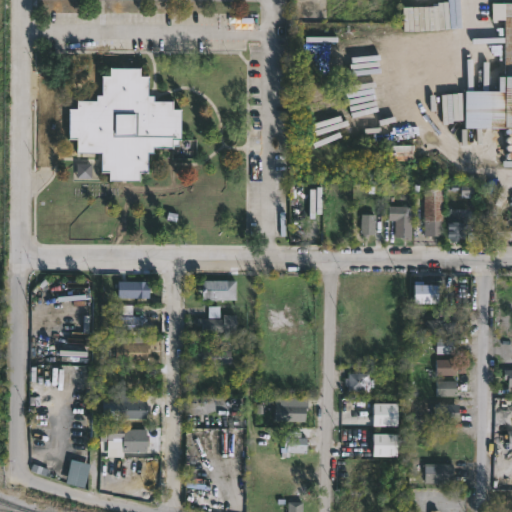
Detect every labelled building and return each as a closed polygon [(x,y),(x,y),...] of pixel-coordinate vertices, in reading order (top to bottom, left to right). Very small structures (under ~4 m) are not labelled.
[(511,127),(467,127),(467,90),(501,90),(501,75),(506,75),(506,19),(498,19),(498,22),(493,22),(493,2),(511,1),(511,127)] [(145,71),(145,79),(153,79),(153,99),(158,99),(158,104),(178,105),(178,113),(186,113),(186,143),(183,143),(183,149),(178,149),(178,151),(158,151),(158,157),(153,157),(152,176),(144,175),(144,184),(115,184),(115,176),(106,175),(106,156),(82,156),(82,142),(74,142),(74,112),(82,112),(82,104),(101,104),(101,99),(107,99),(107,79),(115,79),(115,71),(145,71)] [(444,235),(425,235),(424,189),(443,189),(444,235)] [(411,207),(411,238),(395,237),(395,221),(388,220),(388,206),(411,207)] [(460,237),(460,241),(451,241),(451,238),(447,238),(447,209),(466,210),(466,237),(460,237)] [(326,237),(341,237),(341,211),(326,211),(326,237)] [(359,234),(373,235),(374,215),(359,214),(359,234)] [(300,219),(300,235),(316,235),(316,219),(300,219)] [(236,279),(235,299),(201,299),(201,293),(197,293),(197,286),(201,286),(201,279),(236,279)] [(149,281),(149,298),(117,297),(117,281),(149,281)] [(412,283),(438,283),(438,303),(412,303),(412,283)] [(235,314),(235,332),(196,331),(196,317),(222,318),(222,314),(235,314)] [(146,317),(146,322),(150,322),(150,329),(146,329),(146,332),(114,332),(114,316),(146,317)] [(444,320),(444,323),(457,323),(457,333),(444,333),(444,336),(419,336),(419,328),(427,328),(427,320),(444,320)] [(147,340),(147,343),(150,343),(150,353),(148,353),(148,360),(127,360),(127,363),(116,363),(116,357),(114,357),(114,344),(116,344),(116,337),(147,337),(147,340)] [(457,343),(457,354),(436,354),(437,338),(457,338),(457,343)] [(232,363),(202,363),(202,357),(198,357),(198,349),(232,349),(232,363)] [(457,360),(436,360),(436,376),(457,376),(457,360)] [(511,368),(511,385),(508,385),(508,378),(503,378),(504,368),(511,368)] [(376,378),(376,388),(369,388),(369,394),(348,393),(348,386),(345,386),(345,378),(349,378),(349,373),(370,373),(369,378),(376,378)] [(122,391),(149,391),(149,375),(122,375),(122,391)] [(457,397),(457,382),(436,382),(436,397),(457,397)] [(149,411),(149,413),(145,413),(145,418),(118,418),(118,394),(145,395),(145,404),(150,405),(149,411)] [(307,413),(305,413),(304,421),(273,421),(274,396),(307,397),(307,413)] [(372,403),(396,403),(396,426),(372,425),(372,403)] [(459,404),(459,419),(436,419),(436,404),(459,404)] [(124,425),(124,429),(147,429),(147,435),(149,435),(149,446),(147,446),(147,452),(123,452),(123,456),(106,456),(107,440),(100,440),(100,425),(124,425)] [(371,433),(371,455),(396,455),(396,433),(371,433)] [(305,452),(286,452),(286,448),(284,447),(284,436),(306,437),(305,452)] [(454,483),(426,484),(425,464),(453,463),(454,483)] [(301,511),(301,502),(288,502),(288,511),(301,511)]
